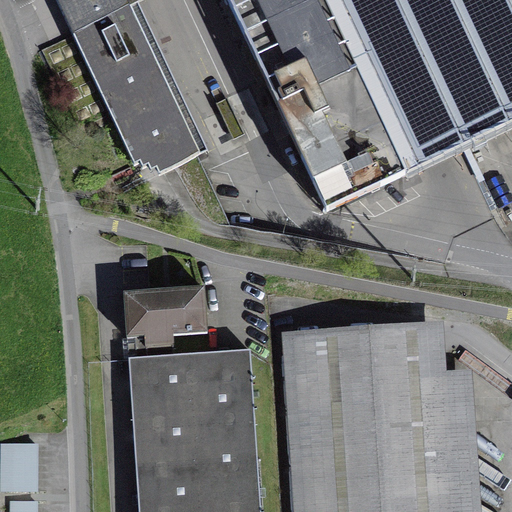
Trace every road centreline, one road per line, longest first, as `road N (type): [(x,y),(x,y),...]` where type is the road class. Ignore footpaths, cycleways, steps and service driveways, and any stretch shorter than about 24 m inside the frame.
road 1 (unclassified): [(511,269),(299,215),(276,177)]
road 2 (unclassified): [(77,390),(80,511)]
